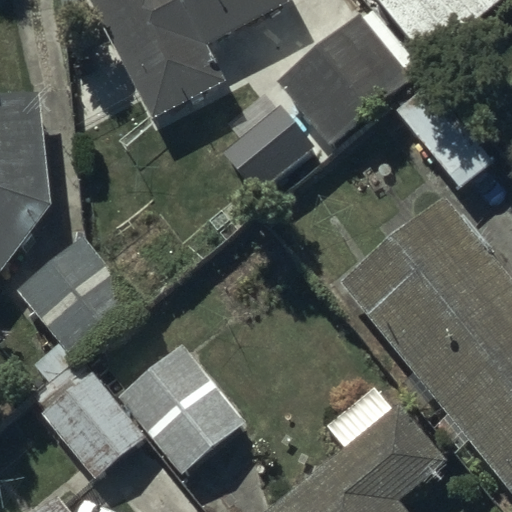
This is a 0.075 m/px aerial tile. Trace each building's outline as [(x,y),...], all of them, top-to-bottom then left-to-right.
[(86,0),(154,132),(228,94),(208,55),(292,12),(286,0),(86,0)] [(373,0),(371,2),(425,68),(509,0),(373,0)] [(360,25),(281,92),(333,154),(423,77),(374,19),(363,28),(360,25)] [(450,103),(410,134),(461,199),(500,168),(450,103)] [(38,104),(0,108),(0,284),(50,217),(38,104)] [(303,129),(263,162),(285,188),(299,177),(305,184),(325,167),(320,161),(325,157),(303,129)] [(511,285),(451,207),(344,290),(511,506),(511,285)] [(87,246),(20,299),(76,370),(143,317),(87,246)] [(48,418),(43,422),(94,488),(146,448),(98,387),(89,394),(57,354),(36,370),(51,391),(36,402),(48,418)] [(181,356),(119,408),(182,484),(244,433),(181,356)] [(346,461),(283,511),(406,511),(449,477),(399,416),(395,420),(377,398),(328,438),(346,461)]
